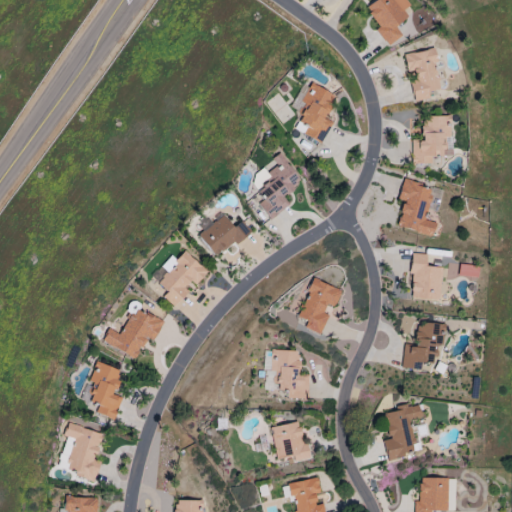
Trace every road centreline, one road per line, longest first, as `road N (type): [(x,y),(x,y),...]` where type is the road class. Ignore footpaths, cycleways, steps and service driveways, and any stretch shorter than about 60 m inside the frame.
road 1 (residential): [(131,511),(156,413),(180,368),(237,293),(339,218),(365,185),(375,126),(368,90),(331,39),(276,0)]
road 2 (residential): [(339,218),(357,236),(375,285),(373,327),(345,396),(344,433),(349,468),(371,511)]
road 3 (secondary): [(0,176),(124,0)]
